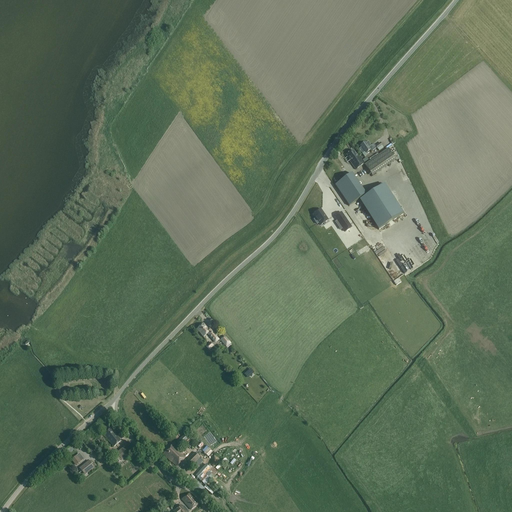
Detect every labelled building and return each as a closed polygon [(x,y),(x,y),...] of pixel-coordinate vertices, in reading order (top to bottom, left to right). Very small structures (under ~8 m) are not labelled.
[(377,148),(375,146),(376,146),(375,145),(373,144),(371,146),(368,142),(366,143),(366,142),(360,146),(361,148),(359,149),(362,154),(364,153),(366,155),(369,153),(368,151),(371,150),(372,151),(377,148)] [(353,150),(347,155),(351,161),(350,161),(356,170),(364,164),(357,155),(353,150)] [(365,192),(354,174),(353,174),(351,171),(336,180),(351,204),(355,202),(353,199),(365,192)] [(404,213),(384,184),(366,196),(360,200),(380,229),(404,213)] [(313,215),(316,218),(314,220),(317,224),(319,223),(321,226),(328,221),(320,210),(313,215)] [(341,213),(335,217),(345,232),(351,228),(341,213)] [(426,230),(428,235),(425,237),(429,244),(434,241),(428,229),(426,230)] [(424,249),(417,240),(415,241),(417,243),(415,245),(423,255),(427,252),(424,249)] [(404,257),(406,255),(401,243),(398,244),(404,257)] [(410,253),(417,266),(423,262),(416,250),(410,253)] [(413,270),(409,262),(404,265),(402,260),(400,261),(407,273),(413,270)] [(215,343),(219,340),(209,328),(208,329),(204,324),(197,329),(203,337),(208,334),(215,343)] [(231,343),(225,336),(220,340),(226,347),(231,343)] [(209,350),(214,346),(210,342),(206,347),(209,350)] [(114,447),(120,442),(121,441),(120,440),(121,439),(121,440),(125,437),(121,433),(118,435),(118,436),(117,437),(110,429),(103,434),(114,447)] [(184,434),(177,442),(181,446),(188,439),(184,434)] [(122,462),(135,451),(127,442),(115,453),(116,454),(122,462)] [(87,443),(84,446),(92,455),(95,452),(87,443)] [(182,450),(181,450),(179,448),(177,450),(176,448),(173,444),(163,454),(168,459),(177,467),(185,458),(181,453),(183,451),(182,450)] [(189,467),(190,465),(192,467),(195,470),(203,461),(200,458),(195,452),(186,461),(188,463),(187,464),(189,467)] [(91,461),(89,462),(88,462),(80,468),(85,474),(95,466),(91,461)] [(209,467),(206,465),(196,476),(199,479),(209,467)] [(194,487),(200,493),(204,490),(197,483),(194,487)] [(191,510),(198,504),(189,493),(182,500),(191,510)]
